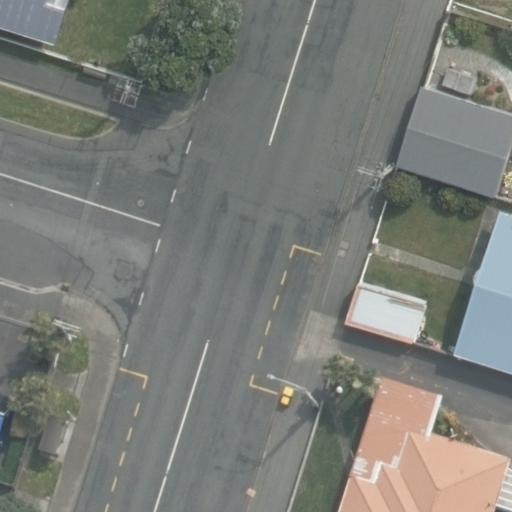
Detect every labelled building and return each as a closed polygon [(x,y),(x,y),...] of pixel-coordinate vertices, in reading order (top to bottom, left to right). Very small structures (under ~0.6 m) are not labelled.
[(0,0),(0,21),(59,40),(71,0),(0,0)] [(410,118),(396,163),(465,184),(479,139),(410,118)] [(461,349),(511,365),(511,207),(507,205),(461,349)] [(352,317),(418,339),(431,301),(364,279),(352,317)] [(347,511),(501,511),(503,509),(511,511),(511,463),(434,438),(446,402),(390,383),(347,511)]
